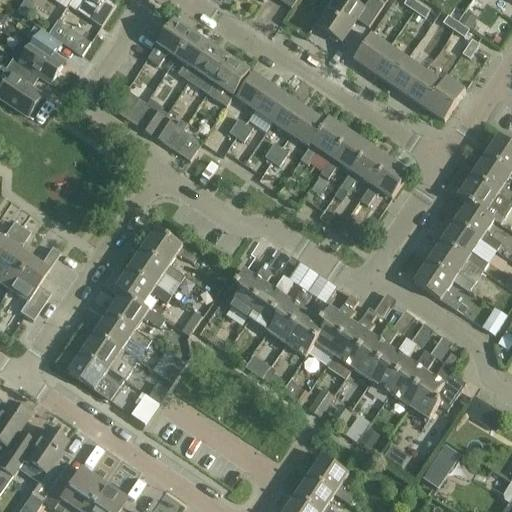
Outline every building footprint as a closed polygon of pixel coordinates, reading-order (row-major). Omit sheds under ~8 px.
[(74,0),(69,8),(102,29),(116,9),(103,0),(74,0)] [(289,0),(285,6),(292,11),(298,0),(289,0)] [(357,23),(369,30),(380,14),(384,8),(371,0),(364,11),(346,0),(333,0),(327,11),(316,27),(342,45),(357,23)] [(416,14),(421,6),(412,0),(410,0),(406,7),(416,14)] [(421,6),(416,14),(426,21),(432,13),(421,6)] [(467,15),(460,25),(469,31),(475,21),(467,15)] [(455,32),(460,25),(450,18),(445,25),(455,32)] [(174,23),(148,61),(159,69),(168,55),(176,61),(193,36),(174,23)] [(460,25),(455,32),(466,39),(471,32),(469,31),(460,25)] [(65,65),(55,58),(63,47),(36,28),(28,39),(23,41),(11,59),(14,61),(33,75),(50,86),(65,65)] [(373,35),(354,63),(372,75),(391,48),(373,35)] [(193,36),(176,61),(185,67),(179,76),(189,83),(212,48),(193,36)] [(482,46),(479,44),(474,42),(464,57),(471,62),(482,46)] [(212,48),(189,83),(208,96),(231,61),(212,48)] [(390,87),(409,60),(391,48),(372,75),(390,87)] [(409,60),(390,87),(407,99),(426,73),(409,60)] [(26,87),(33,75),(14,61),(6,73),(12,77),(0,94),(0,101),(28,120),(43,98),(26,87)] [(226,111),(239,91),(251,74),(231,61),(208,96),(206,98),(226,111)] [(425,111),(437,95),(444,85),(426,73),(407,99),(425,111)] [(255,114),(272,88),(254,76),(236,102),(255,114)] [(448,79),(444,85),(437,95),(456,108),(467,92),(448,79)] [(272,88),(255,114),(272,126),(290,100),(272,88)] [(147,106),(127,93),(113,113),(133,126),(145,108),(146,108),(147,106)] [(425,111),(445,124),(456,108),(437,95),(425,111)] [(290,100),(272,126),(290,138),(308,112),(290,100)] [(133,126),(152,139),(164,120),(146,108),(145,108),(133,126)] [(326,125),(311,115),(308,112),(290,138),(291,139),(309,151),(326,125)] [(180,123),(176,128),(164,120),(152,139),(171,151),(183,133),(187,128),(180,123)] [(237,141),(246,127),(238,121),(228,135),(237,141)] [(329,122),(326,125),(309,151),(300,164),(308,169),(315,158),(317,159),(320,154),(330,161),(348,135),(329,122)] [(227,155),(234,159),(253,131),(246,127),(237,141),(227,155)] [(190,164),(202,147),(203,146),(183,133),(171,151),(190,164)] [(351,175),(369,149),(348,135),(330,161),(320,177),(328,182),(335,171),(337,172),(340,168),(351,175)] [(511,176),(511,177),(511,176),(511,147),(499,138),(486,158),(511,176)] [(282,151),(274,146),(265,159),(272,164),(282,151)] [(351,175),(335,199),(343,204),(356,185),(358,186),(361,182),(370,188),(371,189),(389,162),(369,149),(351,175)] [(280,169),(289,156),(282,151),(272,164),(280,169)] [(498,196),(498,197),(511,205),(511,194),(507,191),(509,190),(505,187),(511,177),(511,176),(486,158),(472,179),(498,196)] [(380,194),(392,202),(409,176),(389,162),(371,189),(370,188),(360,204),(368,209),(376,197),(378,199),(380,194)] [(458,199),(458,200),(467,206),(468,205),(494,222),(493,223),(500,227),(505,219),(511,209),(511,205),(498,197),(498,196),(472,179),(458,199)] [(440,226),(449,207),(438,202),(429,221),(440,226)] [(480,242),(480,243),(496,254),(501,246),(489,238),(490,236),(486,234),(493,223),(494,222),(468,205),(467,206),(454,225),(480,242)] [(336,218),(329,228),(339,235),(346,224),(336,218)] [(4,243),(0,240),(0,260),(21,230),(13,225),(5,237),(7,238),(4,243)] [(473,253),(480,243),(480,242),(454,225),(441,245),(466,263),(483,274),(487,267),(475,259),(477,256),(473,253)] [(0,260),(0,286),(7,291),(28,260),(16,252),(20,247),(21,248),(30,236),(21,230),(0,260)] [(143,251),(168,268),(169,268),(176,258),(180,261),(181,259),(194,267),(199,259),(157,231),(143,251)] [(318,252),(343,270),(352,258),(327,239),(318,252)] [(454,283),(469,294),(474,286),(462,278),(463,276),(459,274),(466,263),(441,245),(428,265),(454,283)] [(28,260),(7,291),(15,297),(8,308),(19,315),(25,319),(32,324),(50,297),(41,291),(38,289),(60,256),(51,251),(40,268),(28,260)] [(180,286),(184,279),(169,268),(168,268),(143,251),(130,271),(155,288),(162,278),(166,280),(168,278),(180,286)] [(446,294),(454,283),(428,265),(414,286),(456,314),(461,306),(449,299),(451,297),(446,294)] [(255,301),(265,287),(275,273),(265,266),(255,280),(245,273),(235,288),(241,292),(230,309),(249,321),(260,305),(255,301)] [(171,299),(155,288),(130,271),(116,291),(123,296),(141,309),(142,308),(149,297),(153,300),(154,298),(166,306),(171,299)] [(311,272),(299,289),(302,291),(307,295),(319,278),(311,272)] [(326,287),(335,294),(345,281),(336,274),(326,287)] [(214,294),(220,283),(209,277),(203,288),(214,294)] [(249,321),(268,334),(279,318),(274,314),(284,299),(293,285),(283,279),(274,293),(265,287),(255,301),(260,305),(249,321)] [(302,291),(293,305),(284,299),(274,314),(279,318),(268,334),(287,347),(298,330),(293,327),(303,312),(312,298),(307,295),(302,291)] [(373,309),(379,299),(367,292),(361,302),(373,309)] [(164,324),(142,308),(141,309),(123,296),(110,315),(135,333),(136,332),(143,322),(147,325),(148,323),(159,331),(164,324)] [(308,356),(327,369),(345,341),(341,337),(350,324),(355,316),(352,314),(359,304),(350,298),(339,316),(330,310),(321,325),(327,329),(308,356)] [(306,360),(308,356),(327,329),(321,325),(330,310),(321,304),(312,318),(303,312),(293,327),(298,330),(287,347),(306,360)] [(345,341),(327,369),(327,370),(345,382),(353,371),(353,372),(365,354),(359,350),(369,336),(374,329),(371,326),(378,317),(369,311),(357,329),(350,324),(341,337),(345,341)] [(152,343),(136,332),(135,333),(110,315),(96,335),(122,353),(122,352),(129,342),(134,345),(135,343),(147,351),(152,343)] [(195,316),(182,334),(189,340),(202,321),(195,316)] [(365,354),(353,372),(372,384),(384,367),(378,363),(388,349),(397,335),(387,328),(378,342),(369,336),(359,350),(365,354)] [(96,335),(83,355),(116,378),(117,377),(125,383),(133,371),(138,363),(122,352),(122,353),(96,335)] [(499,345),(498,347),(507,353),(511,346),(511,339),(506,335),(500,344),(499,345)] [(384,367),(372,384),(391,397),(403,380),(397,376),(407,362),(416,348),(406,341),(397,355),(388,349),(378,363),(384,367)] [(391,397),(410,410),(422,393),(416,389),(426,375),(435,361),(425,354),(416,368),(407,362),(397,376),(403,380),(391,397)] [(69,376),(95,393),(103,382),(107,385),(108,383),(120,391),(125,383),(117,377),(116,378),(83,355),(69,376)] [(451,356),(444,367),(450,371),(457,360),(451,356)] [(162,379),(173,387),(187,367),(176,359),(162,379)] [(435,381),(426,375),(416,389),(422,393),(410,410),(429,423),(438,409),(447,415),(467,387),(452,377),(454,373),(450,371),(444,367),(435,381)] [(320,420),(325,413),(334,399),(323,391),(309,412),(320,420)] [(300,407),(301,406),(307,397),(301,393),(294,403),(300,407)] [(511,424),(511,407),(490,395),(483,407),(511,424)] [(146,397),(131,418),(144,426),(145,427),(160,406),(159,405),(149,399),(146,397)] [(0,471),(12,480),(17,472),(31,452),(14,440),(28,419),(7,405),(0,414),(0,471)] [(333,419),(343,425),(344,426),(351,415),(341,408),(333,419)] [(346,438),(347,438),(357,446),(357,445),(364,436),(353,428),(346,438)] [(42,507),(43,506),(58,482),(64,474),(52,466),(67,445),(45,431),(31,452),(17,472),(38,486),(30,498),(42,507)] [(457,482),(477,454),(463,444),(442,471),(457,482)] [(392,449),(385,460),(394,465),(401,455),(392,449)] [(348,476),(339,470),(323,459),(309,480),(334,497),(350,508),(355,501),(343,493),(344,491),(340,488),(348,476)] [(86,511),(102,488),(79,473),(68,489),(58,482),(43,506),(51,511),(86,511)] [(326,508),(334,497),(309,480),(295,500),(313,511),(330,511),(331,511),(326,508)] [(120,511),(126,504),(102,488),(86,511),(120,511)] [(313,511),(295,500),(287,511),(313,511)]
